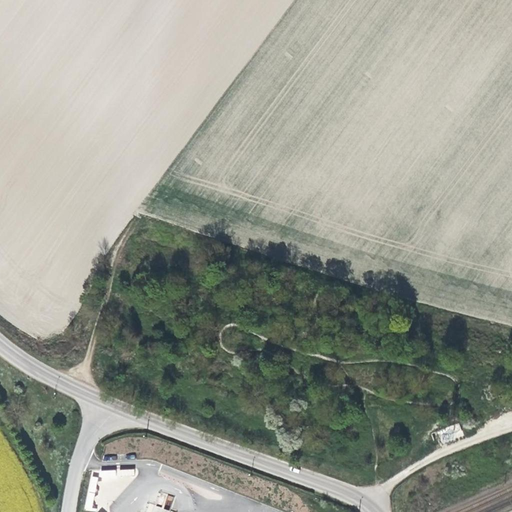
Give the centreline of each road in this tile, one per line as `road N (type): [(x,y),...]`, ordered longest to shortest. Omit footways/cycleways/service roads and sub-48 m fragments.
road 1 (unclassified): [(379,511),(114,408)]
road 2 (track): [(366,502),(419,464),(511,428)]
road 3 (unclassified): [(114,408),(0,345)]
